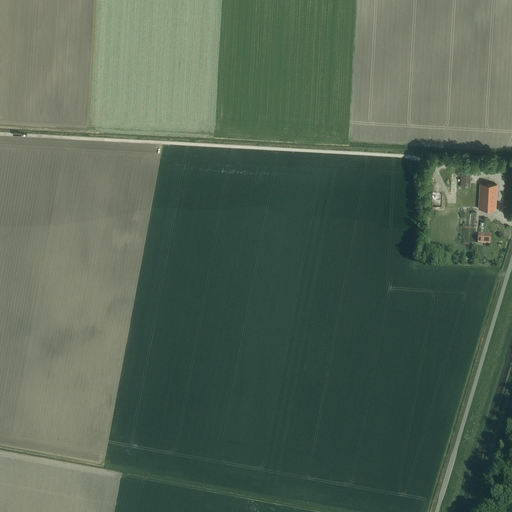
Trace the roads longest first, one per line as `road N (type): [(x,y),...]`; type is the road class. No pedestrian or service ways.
road 1 (unclassified): [(436,511),(511,260)]
road 2 (track): [(472,511),(511,380)]
